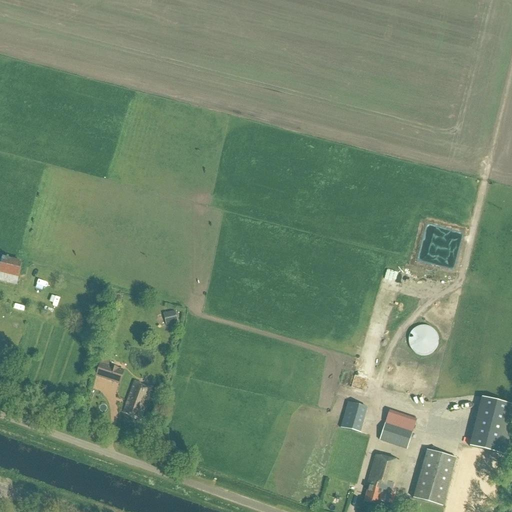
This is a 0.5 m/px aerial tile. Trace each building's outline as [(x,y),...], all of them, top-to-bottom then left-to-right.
[(373,231),(387,231),(388,220),(373,219),(373,231)] [(0,281),(17,285),(23,263),(3,257),(0,268),(0,281)] [(418,288),(430,291),(432,280),(420,277),(418,288)] [(175,311),(163,314),(166,325),(177,322),(175,311)] [(416,355),(421,357),(428,356),(433,353),(437,348),(438,342),(437,336),(434,331),(428,328),(422,327),(416,329),(411,333),(409,338),(409,344),(411,350),(416,355)] [(359,381),(365,352),(342,347),(336,376),(359,381)] [(100,375),(116,379),(119,369),(119,367),(106,363),(107,357),(98,354),(92,372),(100,375)] [(95,405),(101,379),(91,376),(84,402),(95,405)] [(141,417),(150,390),(134,384),(123,413),(137,419),(138,416),(141,417)] [(116,409),(118,410),(115,421),(121,422),(128,395),(114,391),(112,399),(118,400),(116,409)] [(465,451),(500,462),(511,419),(511,412),(479,403),(465,451)] [(347,404),(340,429),(360,434),(367,409),(347,404)] [(386,423),(380,441),(407,450),(413,432),(386,423)] [(443,508),(457,459),(427,451),(413,499),(443,508)] [(383,491),(387,492),(392,494),(401,463),(375,456),(367,486),(369,487),(365,502),(379,506),(383,491)] [(395,495),(392,494),(387,492),(385,501),(393,503),(395,495)]
